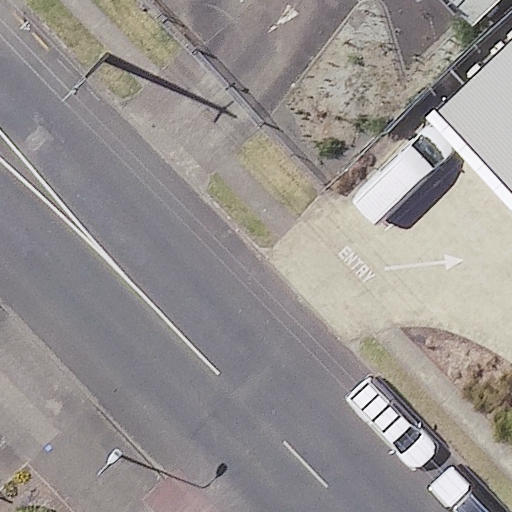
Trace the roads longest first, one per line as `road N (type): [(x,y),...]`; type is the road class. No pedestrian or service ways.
road 1 (residential): [(89,240),(351,511)]
road 2 (residential): [(0,98),(89,240)]
